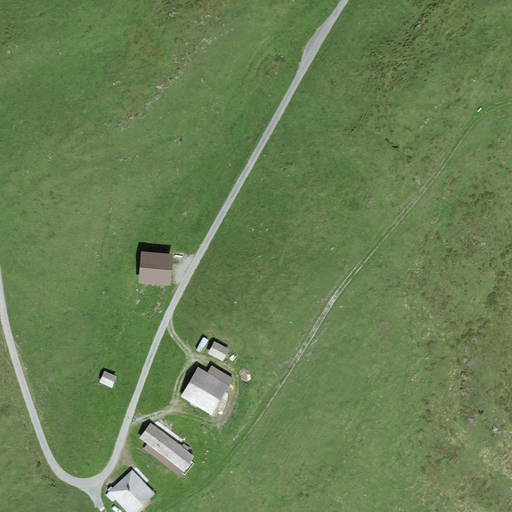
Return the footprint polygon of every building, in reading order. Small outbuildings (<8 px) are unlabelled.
[(171,255),(143,253),(141,280),(169,282),(171,255)] [(212,340),(206,353),(222,360),(228,346),(212,340)] [(196,366),(179,396),(210,413),(227,384),(196,366)] [(103,370),(98,381),(111,387),(115,375),(103,370)] [(137,437),(181,469),(192,454),(148,422),(137,437)] [(106,492),(124,511),(131,511),(152,493),(130,470),(106,492)]
